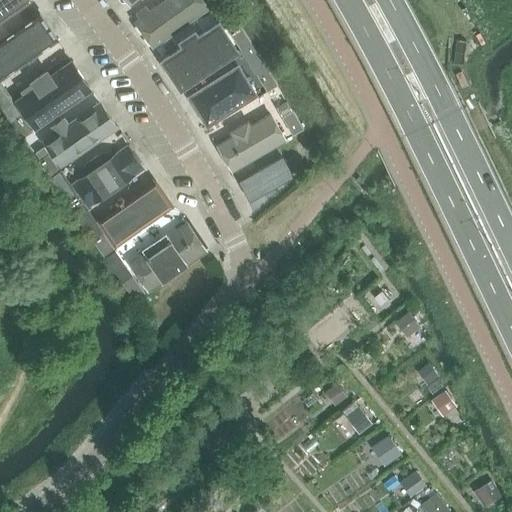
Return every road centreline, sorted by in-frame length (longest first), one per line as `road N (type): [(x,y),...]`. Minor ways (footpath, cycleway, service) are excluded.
road 1 (residential): [(35,511),(71,487),(239,289),(243,260),(185,151),(83,0)]
road 2 (primary): [(345,0),(511,333)]
road 3 (primary): [(511,249),(386,0)]
road 4 (track): [(0,418),(29,350),(0,274)]
